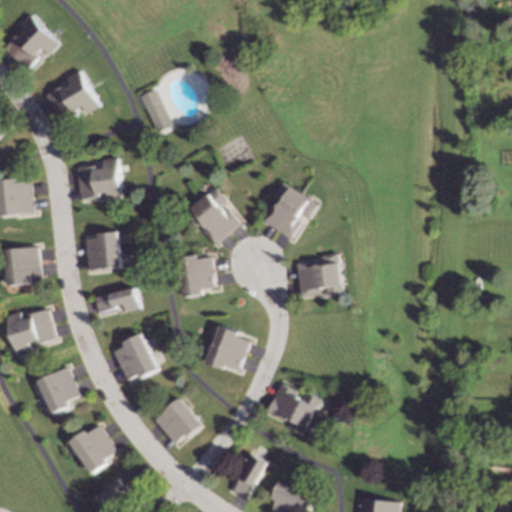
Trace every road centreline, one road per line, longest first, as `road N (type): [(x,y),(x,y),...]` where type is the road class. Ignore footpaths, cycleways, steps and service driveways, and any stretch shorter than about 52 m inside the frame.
road 1 (residential): [(219,511),(160,467),(95,361),(37,115),(0,70)]
road 2 (residential): [(185,487),(238,416),(272,342),(271,296),(260,267)]
